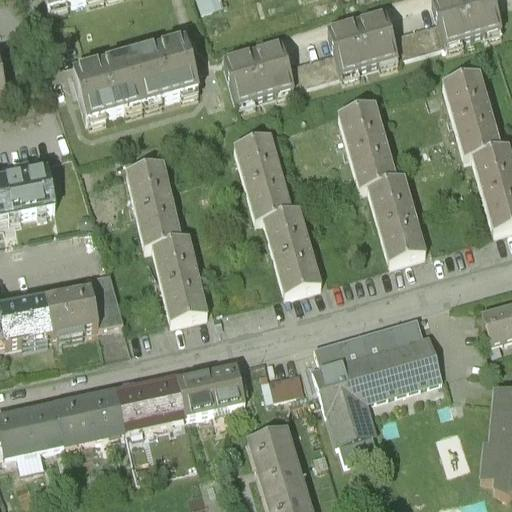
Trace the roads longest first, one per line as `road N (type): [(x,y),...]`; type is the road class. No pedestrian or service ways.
road 1 (residential): [(0,406),(511,267)]
road 2 (residential): [(434,0),(285,43)]
